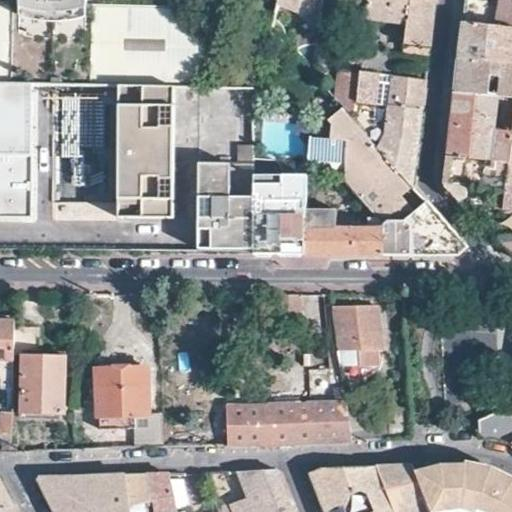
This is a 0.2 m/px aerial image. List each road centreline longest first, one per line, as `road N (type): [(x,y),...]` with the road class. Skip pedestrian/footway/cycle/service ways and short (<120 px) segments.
road 1 (residential): [(0,270),(511,275)]
road 2 (residential): [(450,0),(429,185),(511,274)]
road 3 (residential): [(287,457),(13,466)]
road 4 (residential): [(511,459),(287,457)]
